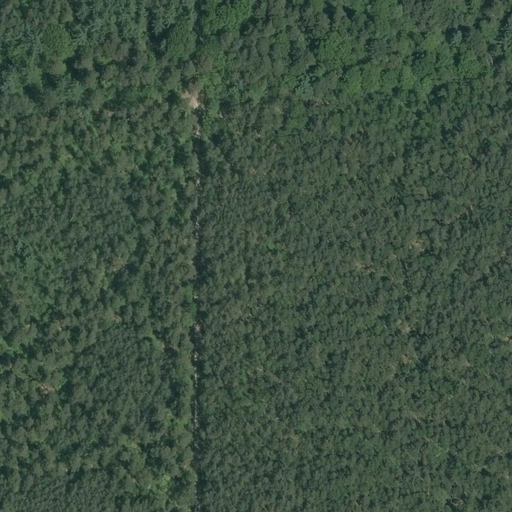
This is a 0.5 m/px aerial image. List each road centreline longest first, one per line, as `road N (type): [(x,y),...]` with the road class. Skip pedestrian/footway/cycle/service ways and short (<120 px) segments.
road 1 (track): [(197,109),(511,76)]
road 2 (track): [(198,295),(192,511)]
road 3 (track): [(197,109),(0,123)]
road 4 (track): [(197,109),(198,295)]
